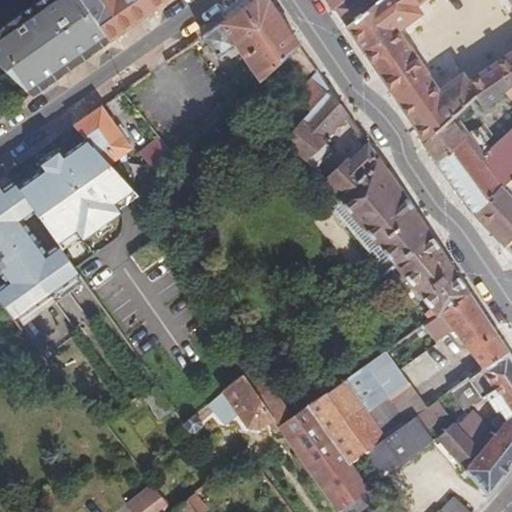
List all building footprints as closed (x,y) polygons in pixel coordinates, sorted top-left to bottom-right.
[(72,0),(38,0),(0,28),(0,63),(32,95),(63,73),(84,58),(81,53),(92,45),(96,50),(104,44),(72,0)] [(72,0),(104,44),(109,40),(80,0),(72,0)] [(101,0),(96,4),(118,34),(148,13),(138,0),(101,0)] [(138,0),(148,13),(163,3),(166,0),(138,0)] [(219,57),(228,50),(237,44),(241,51),(261,78),(276,64),(299,43),(269,0),(252,0),(203,35),(219,57)] [(329,0),(348,27),(382,0),(329,0)] [(511,0),(382,0),(348,27),(388,85),(426,142),(451,119),(475,98),(484,108),(505,91),(511,84),(511,0)] [(307,54),(299,43),(276,64),(292,84),(313,64),(307,54)] [(237,44),(228,50),(233,57),(241,51),(237,44)] [(81,53),(84,58),(96,50),(92,45),(81,53)] [(300,94),(317,69),(313,64),(292,84),(300,94)] [(295,120),(299,124),(331,89),(325,81),(317,69),(300,94),(298,97),(301,100),(295,105),(302,112),(295,120)] [(510,179),(511,176),(511,84),(505,91),(511,99),(511,132),(492,150),(477,129),(463,134),(451,119),(426,142),(424,145),(450,182),(473,212),(502,186),(510,179)] [(324,139),(348,115),(337,99),(331,89),(299,124),(296,126),(291,132),(284,139),(304,157),(315,170),(334,152),(324,139)] [(101,107),(74,126),(87,139),(111,165),(133,148),(102,106),(101,107)] [(286,128),(291,132),(296,126),(292,123),(286,128)] [(158,174),(176,157),(159,136),(140,153),(158,174)] [(87,139),(20,188),(63,249),(140,196),(111,165),(87,139)] [(325,184),(340,202),(377,245),(394,265),(431,235),(403,195),(377,157),(368,144),(344,166),(342,163),(330,174),(327,172),(324,176),(329,181),(325,184)] [(20,188),(8,171),(0,176),(0,273),(6,282),(0,286),(0,300),(16,321),(80,274),(63,249),(20,188)] [(511,240),(511,195),(502,186),(473,212),(478,218),(490,230),(506,247),(511,240)] [(377,245),(340,202),(333,208),(370,251),(377,245)] [(431,235),(394,265),(436,314),(469,292),(451,265),(431,235)] [(368,253),(385,273),(394,265),(377,245),(370,251),(368,253)] [(436,314),(420,326),(423,330),(442,318),(483,368),(508,351),(488,321),(469,292),(436,314)] [(493,388),(484,393),(495,411),(499,408),(502,412),(507,420),(498,430),(494,435),(480,452),(465,469),(488,496),(511,464),(511,357),(508,351),(483,368),(481,369),(493,388)] [(362,366),(343,380),(365,411),(384,398),(362,366)] [(257,368),(245,377),(273,417),(279,425),(291,417),(257,368)] [(481,369),(451,390),(461,404),(482,389),(484,393),(493,388),(481,369)] [(273,417),(245,377),(242,375),(223,391),(238,411),(248,425),(257,428),(273,417)] [(343,380),(307,405),(348,462),(349,461),(364,451),(383,437),(365,411),(343,380)] [(153,388),(141,395),(157,421),(169,414),(153,388)] [(223,422),(238,411),(223,391),(209,402),(223,422)] [(449,414),(438,399),(383,437),(364,451),(380,476),(432,439),(425,430),(449,414)] [(348,462),(307,405),(291,417),(279,425),(341,511),(368,511),(380,504),(349,461),(348,462)] [(507,420),(502,412),(492,423),(498,430),(507,420)] [(472,413),(457,427),(480,452),(494,435),(472,413)] [(480,452),(457,427),(453,423),(437,439),(465,469),(480,452)] [(171,511),(173,510),(152,482),(125,503),(131,511),(171,511)] [(173,510),(171,511),(195,511),(186,499),(173,510)]
